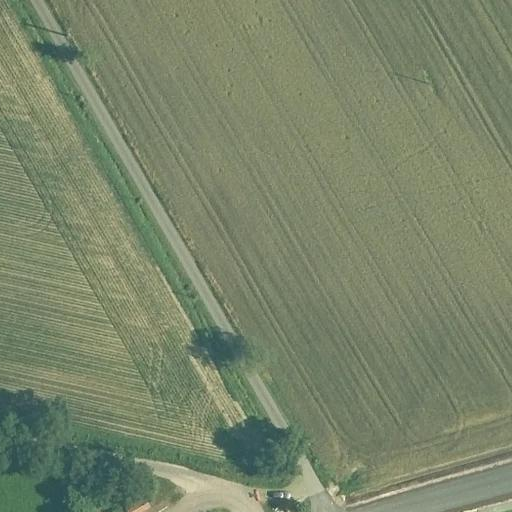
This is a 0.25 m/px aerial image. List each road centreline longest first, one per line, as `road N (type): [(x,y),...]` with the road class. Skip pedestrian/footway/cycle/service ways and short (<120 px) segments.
road 1 (residential): [(315,487),(36,0)]
road 2 (residential): [(315,487),(277,498),(0,435)]
